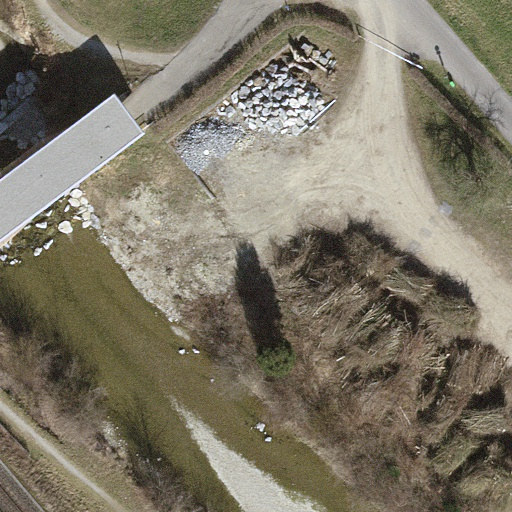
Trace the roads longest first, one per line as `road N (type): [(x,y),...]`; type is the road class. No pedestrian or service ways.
road 1 (track): [(396,13),(381,196),(403,259),(511,338)]
road 2 (residential): [(118,130),(189,73),(259,0)]
road 3 (track): [(383,0),(511,133)]
road 4 (track): [(43,0),(100,51),(189,73)]
